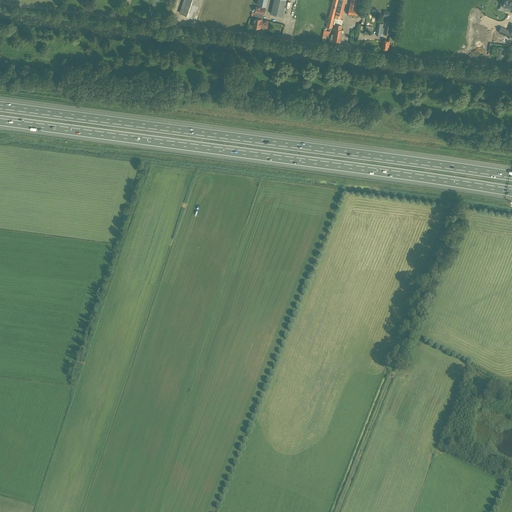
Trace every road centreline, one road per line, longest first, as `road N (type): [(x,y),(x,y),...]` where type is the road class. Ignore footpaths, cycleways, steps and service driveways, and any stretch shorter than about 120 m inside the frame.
road 1 (track): [(0,47),(318,85),(511,118)]
road 2 (motorway): [(0,120),(511,191)]
road 3 (motorway): [(511,176),(0,106)]
road 4 (unclassified): [(288,40),(0,2)]
